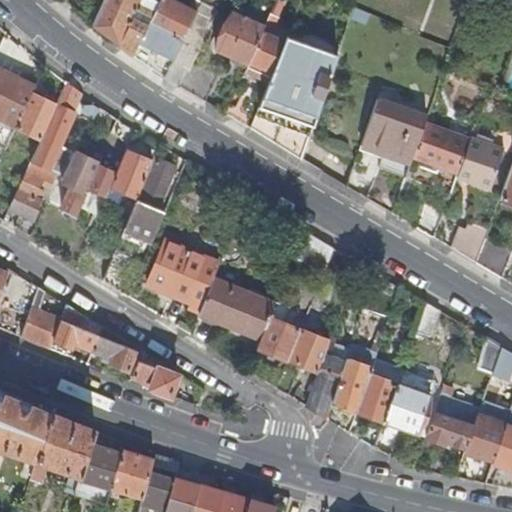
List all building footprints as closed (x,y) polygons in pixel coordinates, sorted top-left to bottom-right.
[(136,4),(138,0),(102,0),(91,25),(99,31),(117,44),(136,4)] [(174,55),(196,11),(177,1),(177,0),(158,0),(152,12),(131,53),(144,62),(164,75),(174,55)] [(247,62),(244,69),(268,78),(283,41),(272,36),(288,0),(274,0),(263,26),(261,31),(248,59),(247,62)] [(152,12),(136,4),(117,44),(123,48),(131,53),(152,12)] [(215,47),(247,62),(248,59),(261,31),(263,26),(243,17),(244,15),(241,14),(241,16),(231,11),(215,47)] [(301,157),(336,55),(285,36),(283,41),(268,78),(258,102),(248,126),(276,143),(301,157)] [(191,59),(189,62),(179,84),(199,96),(206,100),(219,73),(191,59)] [(34,86),(0,68),(0,119),(15,126),(31,92),(34,86)] [(57,104),(31,92),(15,126),(41,139),(57,104)] [(240,93),(235,105),(230,115),(237,119),(248,126),(258,102),(240,93)] [(424,121),(426,115),(377,97),(361,144),(376,149),(378,143),(386,146),(379,166),(377,165),(367,197),(392,212),(412,155),(424,121)] [(41,139),(32,158),(47,166),(52,154),(55,155),(76,109),(58,102),(57,104),(41,139)] [(230,115),(235,105),(229,102),(225,112),(230,115)] [(424,121),(412,155),(457,172),(469,138),(424,121)] [(457,172),(455,176),(489,188),(502,148),(470,136),(469,138),(457,172)] [(152,159),(125,149),(104,201),(114,205),(120,189),(137,196),(152,159)] [(65,219),(70,222),(98,161),(74,150),(61,179),(70,183),(61,204),(71,208),(65,219)] [(137,196),(124,227),(152,238),(164,210),(157,207),(173,165),(155,158),(139,197),(137,196)] [(511,163),(500,197),(511,201),(511,163)] [(26,170),(10,207),(33,218),(42,198),(36,195),(44,178),(26,170)] [(434,237),(444,208),(424,200),(416,226),(434,237)] [(56,252),(69,224),(47,212),(34,238),(50,248),(56,252)] [(486,235),(488,230),(467,222),(465,228),(458,225),(451,246),(456,250),(476,261),(486,235)] [(304,229),(293,256),(324,269),(334,247),(304,229)] [(495,272),(501,276),(511,252),(511,246),(486,235),(476,261),(495,272)] [(189,302),(207,257),(165,239),(146,284),(189,302)] [(135,259),(115,249),(102,280),(122,292),(135,259)] [(0,327),(21,336),(31,306),(38,287),(5,266),(4,269),(0,267),(0,327)] [(213,277),(198,314),(259,339),(275,300),(276,298),(251,288),(249,291),(213,277)] [(40,309),(46,292),(38,287),(31,306),(40,309)] [(259,339),(257,346),(287,359),(300,328),(284,322),(289,306),(275,300),(259,339)] [(425,301),(416,329),(430,335),(439,309),(425,301)] [(80,327),(85,315),(66,303),(61,318),(50,348),(65,355),(68,346),(72,347),(74,344),(92,351),(98,335),(80,327)] [(61,318),(40,309),(31,306),(21,336),(50,348),(61,318)] [(102,325),(98,335),(92,351),(112,358),(110,363),(129,370),(136,350),(116,342),(119,336),(102,325)] [(329,339),(300,328),(287,359),(318,371),(324,353),(329,341),(329,339)] [(479,367),(493,371),(502,346),(488,338),(479,367)] [(371,350),(351,342),(349,348),(345,360),(331,401),(356,410),(369,373),(374,358),(380,341),(375,339),(371,350)] [(349,348),(329,341),(324,353),(345,360),(349,348)] [(493,371),(492,374),(507,380),(511,364),(511,351),(502,346),(493,371)] [(142,351),(132,376),(152,383),(150,388),(159,391),(170,395),(177,375),(165,370),(166,366),(142,351)] [(345,360),(324,353),(318,371),(305,405),(314,411),(326,418),(331,401),(345,360)] [(402,368),(374,358),(369,373),(397,382),(402,369),(402,368)] [(397,382),(429,393),(435,381),(402,369),(397,382)] [(356,410),(384,420),(397,382),(369,373),(356,410)] [(416,431),(429,393),(397,382),(384,420),(416,431)] [(441,393),(450,396),(454,386),(444,383),(441,393)] [(20,477),(30,480),(51,413),(27,403),(0,392),(0,448),(26,457),(20,477)] [(480,406),(450,396),(441,393),(435,410),(474,424),(480,406)] [(466,446),(465,448),(494,458),(507,423),(511,411),(482,401),(480,406),(474,424),(466,446)] [(435,410),(426,435),(445,442),(446,439),(466,446),(474,424),(435,410)] [(39,483),(73,493),(78,479),(91,442),(94,431),(71,421),(51,413),(30,480),(39,483)] [(494,458),(493,462),(499,464),(494,477),(501,480),(499,485),(505,487),(511,487),(511,424),(507,423),(494,458)] [(78,479),(111,489),(122,452),(91,442),(78,479)] [(154,458),(123,448),(122,452),(111,489),(110,493),(116,495),(118,491),(142,498),(153,464),(154,458)] [(154,458),(153,464),(177,472),(179,462),(170,459),(156,454),(154,458)] [(164,511),(175,477),(177,472),(153,464),(142,498),(138,511),(164,511)] [(191,511),(200,484),(175,477),(164,511),(191,511)] [(219,511),(225,492),(200,484),(191,511),(219,511)] [(225,492),(219,511),(245,511),(249,499),(225,492)] [(272,511),(274,507),(249,499),(245,511),(272,511)]
